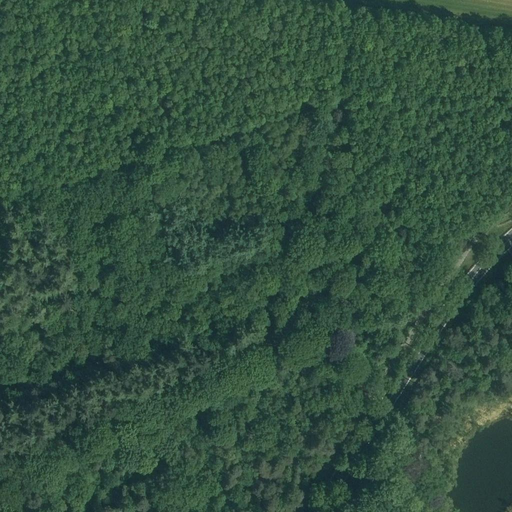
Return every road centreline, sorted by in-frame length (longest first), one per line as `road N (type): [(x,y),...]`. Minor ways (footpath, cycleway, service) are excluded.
road 1 (track): [(0,463),(310,312)]
road 2 (primary): [(311,511),(398,369),(511,237)]
road 3 (track): [(310,312),(453,239),(477,237)]
